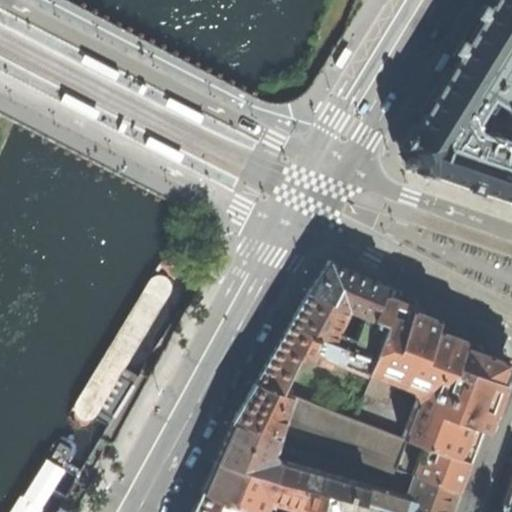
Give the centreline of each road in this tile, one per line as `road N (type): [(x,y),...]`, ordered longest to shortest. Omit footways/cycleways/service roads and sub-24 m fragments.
road 1 (unclassified): [(0,0),(325,163)]
road 2 (tertiary): [(128,511),(289,224)]
road 3 (unclassified): [(0,82),(289,224)]
road 4 (tertiary): [(289,224),(511,328)]
road 5 (tertiary): [(511,233),(325,163)]
road 6 (tertiary): [(325,163),(423,0)]
road 7 (unclassified): [(465,511),(511,379)]
